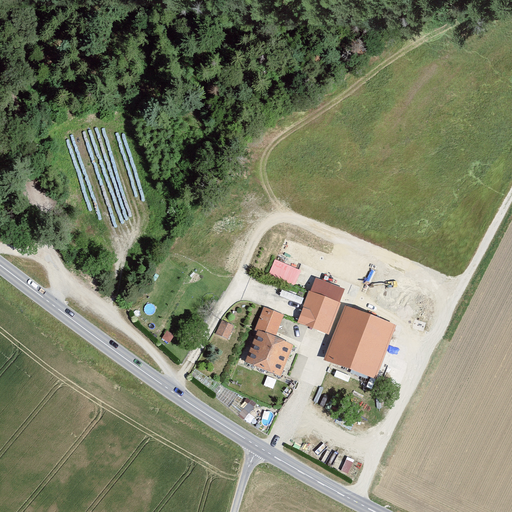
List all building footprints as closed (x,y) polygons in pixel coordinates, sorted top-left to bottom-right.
[(297,283),(302,267),(274,260),(270,276),(297,283)] [(342,294),(313,285),(303,314),(333,324),(342,294)] [(396,314),(347,299),(331,351),(376,367),(396,314)] [(258,333),(246,364),(280,378),(293,345),(274,337),(282,315),(264,308),(255,332),(258,333)] [(230,339),(236,325),(223,319),(217,334),(230,339)] [(335,467),(341,454),(334,451),(328,464),(335,467)]
